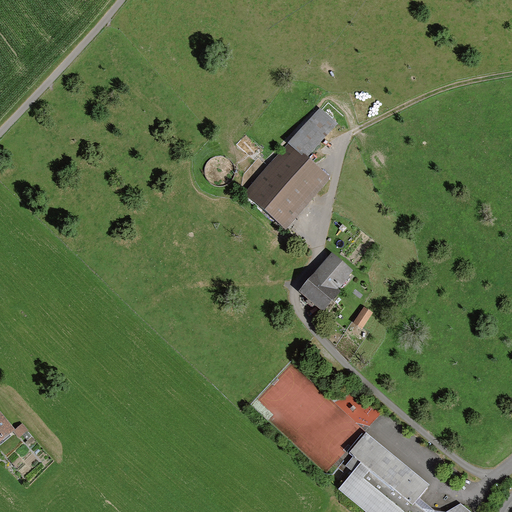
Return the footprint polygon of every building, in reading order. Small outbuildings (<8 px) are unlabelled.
[(311,112),(291,138),(309,152),(329,126),(311,112)] [(244,195),(284,232),(330,183),(290,146),(244,195)] [(327,256),(296,295),(318,313),(350,273),(327,256)] [(363,311),(351,328),(359,333),(371,317),(363,311)] [(253,408),(328,472),(375,417),(300,353),(253,408)] [(0,438),(12,429),(0,414),(0,438)] [(467,511),(461,506),(452,511),(421,511),(413,505),(427,488),(367,438),(352,456),(363,465),(341,491),(366,511),(467,511)]
